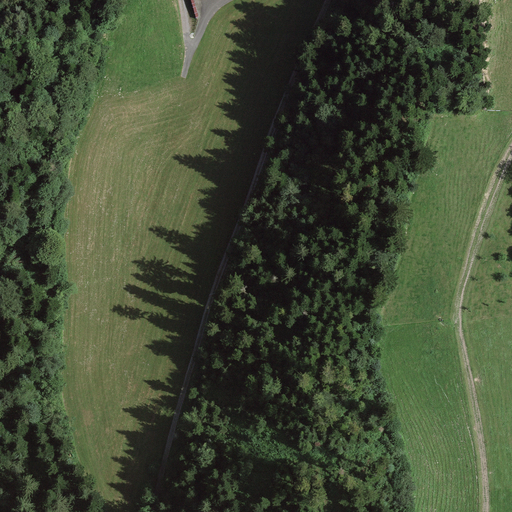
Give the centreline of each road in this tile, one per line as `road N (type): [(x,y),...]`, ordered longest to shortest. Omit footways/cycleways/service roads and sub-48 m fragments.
road 1 (track): [(155,511),(209,300),(324,0)]
road 2 (track): [(70,0),(28,210),(41,300),(39,408),(87,511)]
road 3 (track): [(486,492),(460,309),(511,153)]
